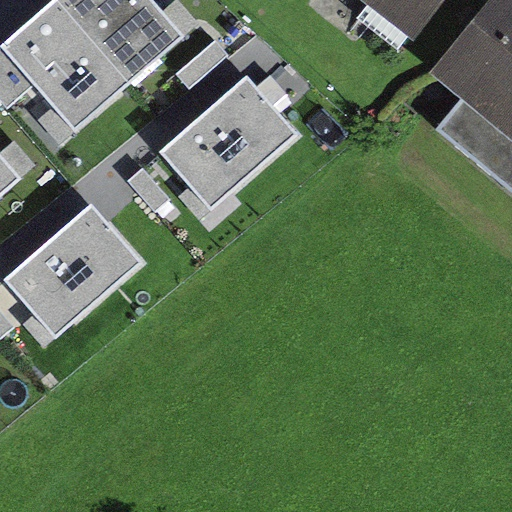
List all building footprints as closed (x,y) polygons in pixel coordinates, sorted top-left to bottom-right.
[(158,0),(58,0),(6,45),(80,132),(191,38),(158,0)] [(450,0),(371,0),(421,38),(450,0)] [(511,0),(491,0),(434,69),(468,98),(444,127),(511,183),(511,0)] [(252,76),(166,152),(219,212),(306,136),(252,76)] [(0,146),(0,203),(29,178),(0,146)] [(97,204),(9,278),(60,338),(148,264),(97,204)]
